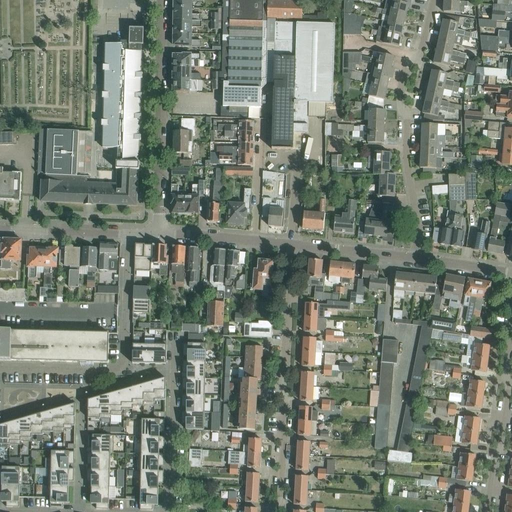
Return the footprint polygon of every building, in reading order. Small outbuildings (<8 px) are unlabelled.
[(173,0),(174,8),(192,9),(192,2),(201,2),(201,0),(173,0)] [(223,0),(222,36),(229,36),(229,41),(262,42),(263,22),(229,21),(229,0),(223,0)] [(229,0),(229,21),(263,22),(262,0),(229,0)] [(262,0),(263,22),(268,22),(268,18),(302,19),(302,12),(303,2),(282,2),(281,0),(262,0)] [(386,0),(384,10),(390,11),(405,15),(408,5),(410,5),(410,0),(386,0)] [(459,2),(444,1),(443,12),(459,13),(464,13),(464,7),(473,7),(474,3),(459,2)] [(493,4),(491,20),(496,21),(504,22),(505,12),(507,12),(507,13),(511,13),(511,7),(497,6),(497,5),(493,4)] [(174,8),(173,21),(201,22),(201,15),(192,15),(192,9),(174,8)] [(390,11),(383,10),(376,8),(375,13),(382,14),(381,15),(389,17),(388,22),(403,26),(405,15),(390,11)] [(443,20),(441,31),(470,38),(471,33),(457,30),(460,18),(445,16),(443,20)] [(496,21),(491,20),(478,20),(479,27),(496,29),(496,21)] [(173,21),(173,34),(191,34),(191,27),(201,27),(201,22),(173,21)] [(379,26),(378,31),(401,36),(403,26),(388,22),(382,21),(381,27),(379,26)] [(223,107),(249,108),(260,108),(261,82),(267,82),(267,72),(268,22),(263,22),(262,42),(229,41),(229,36),(222,36),(221,73),(221,83),(223,83),(223,107)] [(272,150),(293,150),(293,133),(308,134),(309,118),(325,118),(326,107),(332,107),(334,25),(275,23),(272,150)] [(38,151),(37,181),(38,175),(39,151),(47,152),(45,175),(42,175),(42,176),(46,176),(46,181),(41,181),(41,197),(41,202),(44,202),(84,204),(84,205),(85,205),(92,205),(93,205),(93,204),(136,206),(138,180),(138,171),(139,171),(139,163),(138,163),(138,159),(139,141),(141,141),(141,136),(139,136),(139,121),(141,121),(141,115),(139,115),(140,100),(142,100),(142,95),(140,95),(140,79),(142,79),(142,74),(141,74),(141,53),(141,52),(141,45),(143,46),(144,29),(142,29),(130,28),(129,45),(127,45),(126,45),(126,42),(121,42),(121,45),(120,44),(105,44),(105,66),(103,66),(103,71),(105,71),(104,94),(102,94),(102,99),(104,99),(103,121),(102,121),(101,127),(103,127),(103,149),(117,149),(117,162),(116,162),(116,170),(117,170),(116,184),(85,183),(85,178),(90,178),(90,177),(85,177),(87,133),(92,133),(92,132),(90,132),(89,132),(39,130),(39,133),(39,141),(38,151)] [(378,31),(372,30),(371,34),(377,36),(375,42),(399,47),(401,36),(378,31)] [(441,31),(438,42),(454,45),(461,47),(463,40),(469,42),(470,38),(441,31)] [(511,31),(498,31),(498,37),(498,38),(511,39),(511,31)] [(191,34),(173,34),(173,46),(182,46),(182,47),(201,48),(201,40),(191,40),(191,34)] [(482,52),(482,53),(497,54),(498,47),(504,48),(505,45),(511,45),(511,39),(498,38),(498,37),(480,36),(481,52),(482,52)] [(438,42),(436,52),(465,59),(466,54),(460,53),(452,51),(454,45),(438,42)] [(465,59),(436,52),(433,63),(449,67),(450,61),(464,64),(465,59)] [(173,55),(173,67),(190,67),(190,68),(199,68),(200,61),(201,61),(201,55),(182,54),(182,55),(173,55)] [(373,64),(391,68),(394,57),(378,54),(377,60),(365,57),(364,62),(373,64)] [(498,66),(497,70),(511,71),(511,59),(503,59),(503,64),(498,63),(498,66)] [(477,64),(468,62),(465,74),(474,76),(477,64)] [(373,64),(370,74),(389,79),(392,79),(394,69),(391,68),(373,64)] [(173,81),(197,81),(200,81),(200,74),(190,74),(190,68),(190,67),(173,67),(173,81)] [(511,71),(497,70),(491,69),(483,69),(484,76),(497,78),(497,80),(506,81),(507,77),(510,78),(510,82),(511,81),(511,71)] [(432,71),(429,82),(458,89),(459,84),(453,83),(453,82),(446,80),(447,74),(432,71)] [(219,83),(221,83),(221,73),(218,73),(218,81),(213,81),(213,90),(219,90),(219,83)] [(371,85),(371,86),(386,89),(389,79),(370,74),(367,73),(365,84),(371,85)] [(474,78),(468,76),(465,88),(472,88),(474,78)] [(475,86),(483,86),(484,76),(476,76),(475,86)] [(197,81),(173,81),(172,93),(197,93),(197,81)] [(426,81),(424,92),(442,96),(444,89),(458,92),(458,89),(429,82),(426,81)] [(478,92),(484,92),(500,94),(500,87),(484,85),(484,89),(478,88),(478,92)] [(362,103),(367,104),(373,105),(375,98),(384,100),(386,89),(371,86),(369,97),(368,100),(363,99),(362,103)] [(422,102),(425,103),(454,109),(455,106),(449,104),(449,103),(441,101),(442,96),(424,92),(422,102)] [(495,104),(497,105),(511,105),(511,92),(509,92),(508,97),(496,96),(495,104)] [(425,103),(422,114),(424,114),(423,121),(444,121),(437,121),(439,111),(453,114),(454,109),(425,103)] [(369,110),(368,121),(384,121),(384,111),(373,110),(373,105),(367,104),(369,110)] [(511,105),(497,105),(496,116),(502,117),(507,118),(507,119),(511,119),(511,105)] [(249,108),(223,107),(221,107),(220,118),(248,119),(249,108)] [(464,120),(472,121),(482,121),(483,113),(467,112),(466,112),(465,112),(464,120)] [(172,136),(172,143),(192,143),(192,136),(193,136),(195,135),(195,120),(181,120),(181,128),(180,128),(179,132),(173,132),(173,136),(172,136)] [(224,131),(224,132),(254,133),(254,122),(238,121),(237,130),(232,129),(232,126),(218,126),(218,127),(213,127),(213,131),(224,131)] [(353,127),(353,131),(384,132),(384,121),(368,121),(368,128),(353,127)] [(505,138),(504,141),(511,141),(511,129),(505,129),(506,124),(496,123),(488,122),(487,132),(490,132),(490,137),(498,138),(505,138)] [(422,125),(421,136),(437,137),(437,125),(422,125)] [(384,132),(353,131),(353,132),(360,132),(360,138),(368,139),(368,143),(383,144),(384,132)] [(0,145),(11,145),(10,133),(0,132),(0,145)] [(238,141),(238,144),(253,144),(254,133),(224,132),(224,138),(230,138),(230,141),(238,141)] [(421,147),(441,148),(444,148),(445,141),(451,141),(451,138),(445,137),(437,137),(421,136),(421,147)] [(192,143),(172,143),(172,150),(173,150),(173,154),(192,154),(192,143)] [(216,154),(219,154),(253,156),(253,144),(238,144),(238,148),(216,147),(216,154)] [(421,147),(420,158),(436,158),(444,158),(444,159),(451,159),(451,155),(444,154),(444,152),(441,152),(441,148),(421,147)] [(361,159),(361,164),(389,165),(390,153),(374,153),(374,155),(370,154),(368,159),(368,160),(361,159)] [(511,153),(503,153),(502,165),(511,166),(511,153)] [(253,156),(219,154),(219,160),(231,161),(231,164),(238,164),(238,166),(253,166),(253,156)] [(480,157),(476,157),(470,156),(469,172),(479,173),(480,157)] [(436,158),(420,158),(420,169),(435,169),(436,158)] [(373,176),(380,176),(380,175),(389,176),(389,175),(389,165),(361,164),(361,168),(367,168),(367,169),(373,169),(373,176)] [(0,200),(14,201),(19,201),(20,201),(21,173),(3,173),(3,169),(0,168),(0,200)] [(262,179),(275,181),(276,173),(263,172),(262,179)] [(380,175),(380,176),(379,186),(395,187),(395,175),(389,175),(389,176),(380,175)] [(448,202),(464,202),(464,177),(448,176),(448,202)] [(464,177),(464,202),(474,202),(474,178),(464,177)] [(185,196),(184,214),(198,214),(198,203),(199,203),(199,197),(204,197),(204,181),(199,181),(199,186),(192,186),(192,196),(185,196)] [(207,222),(220,223),(222,182),(214,182),(212,205),(208,204),(207,222)] [(172,214),(184,214),(185,196),(185,191),(178,191),(178,186),(171,185),(171,204),(172,204),(172,214)] [(395,187),(379,186),(379,197),(394,198),(395,187)] [(247,214),(250,215),(251,190),(244,190),(243,205),(227,204),(227,205),(225,205),(225,212),(228,212),(227,224),(227,226),(233,226),(233,224),(243,225),(243,223),(246,223),(247,214)] [(263,199),(262,214),(269,215),(268,226),(281,227),(283,210),(276,209),(276,204),(271,204),(272,199),(263,199)] [(302,229),(315,230),(316,231),(317,233),(320,233),(322,231),(323,231),(324,221),(325,201),(319,200),(318,214),(304,212),(302,229)] [(345,217),(341,216),(335,216),(333,232),(353,234),(356,202),(346,201),(345,217)] [(494,215),(500,216),(509,218),(511,205),(497,202),(494,215)] [(364,235),(375,237),(377,221),(378,204),(373,203),(368,220),(360,219),(358,231),(364,232),(364,235)] [(377,221),(375,237),(382,238),(386,238),(387,235),(393,235),(394,224),(394,223),(384,222),(382,222),(384,204),(378,204),(377,221)] [(449,246),(453,215),(454,214),(447,213),(445,229),(441,229),(439,245),(449,246)] [(453,215),(449,246),(462,248),(464,232),(460,232),(462,218),(460,218),(461,216),(453,215)] [(500,216),(494,215),(487,252),(502,255),(505,243),(496,241),(500,216)] [(476,234),(474,240),(472,250),(484,252),(489,223),(481,221),(479,234),(476,234)] [(0,259),(0,268),(7,269),(7,270),(11,270),(11,261),(20,261),(21,240),(2,239),(1,260),(0,259)] [(118,245),(100,244),(99,271),(108,271),(108,261),(117,261),(118,245)] [(134,271),(151,272),(152,246),(145,246),(145,245),(135,245),(134,271)] [(152,246),(151,264),(160,264),(159,276),(167,276),(168,258),(166,258),(166,247),(152,246)] [(29,258),(28,278),(36,279),(37,274),(44,275),(45,268),(45,250),(44,250),(44,248),(30,247),(30,258),(29,258)] [(78,288),(80,259),(80,249),(79,249),(74,249),(72,247),(68,247),(67,249),(66,248),(65,248),(65,251),(59,251),(58,266),(70,267),(69,287),(78,288)] [(173,247),(172,264),(171,273),(176,274),(175,287),(183,288),(184,264),(185,248),(173,247)] [(82,249),(82,267),(88,268),(87,287),(95,287),(96,250),(89,249),(90,248),(85,248),(85,249),(82,249)] [(199,259),(200,249),(188,248),(186,272),(189,272),(189,287),(198,288),(199,259)] [(43,287),(43,288),(47,288),(47,287),(47,286),(51,286),(52,267),(56,268),(56,260),(57,250),(45,250),(45,268),(44,275),(43,287)] [(206,325),(206,328),(222,329),(224,305),(225,299),(226,279),(225,278),(225,284),(224,284),(223,284),(225,261),(225,251),(214,250),(213,260),(213,266),(210,267),(209,283),(213,287),(217,288),(216,298),(216,304),(207,304),(206,325)] [(228,251),(226,279),(225,299),(229,299),(233,289),(234,280),(235,280),(236,271),(238,272),(239,262),(246,263),(246,253),(240,253),(240,252),(228,251)] [(262,285),(270,286),(272,262),(264,261),(264,260),(259,260),(258,271),(255,271),(253,290),(261,290),(262,285)] [(309,260),(308,276),(307,286),(315,287),(315,289),(314,289),(314,300),(323,300),(325,275),(321,274),(322,261),(309,260)] [(329,282),(341,284),(343,264),(330,262),(329,276),(329,282)] [(343,264),(341,284),(350,285),(350,279),(354,280),(355,265),(343,264)] [(363,266),(362,276),(362,278),(372,279),(370,291),(386,292),(387,280),(377,279),(379,268),(363,266)] [(394,291),(405,292),(407,275),(402,274),(401,270),(396,270),(395,280),(394,291)] [(405,292),(414,293),(417,272),(412,271),(411,275),(407,275),(405,292)] [(414,293),(425,294),(427,277),(422,276),(421,273),(417,272),(414,293)] [(427,277),(425,294),(435,295),(436,284),(437,274),(432,274),(431,277),(427,277)] [(442,298),(450,300),(451,300),(456,277),(446,275),(443,291),(442,298)] [(237,282),(236,290),(244,290),(245,281),(245,276),(242,276),(239,278),(239,280),(237,282)] [(451,300),(450,300),(448,307),(459,309),(465,279),(456,277),(451,300)] [(474,311),(479,282),(475,281),(474,280),(471,279),(470,280),(468,280),(465,296),(470,297),(467,310),(465,321),(472,322),(474,311)] [(358,280),(356,293),(356,295),(364,296),(364,287),(363,287),(363,281),(358,280)] [(484,282),(479,282),(474,311),(480,312),(483,299),(487,300),(491,284),(488,283),(488,282),(485,282),(484,282)] [(0,301),(27,302),(27,290),(0,288),(0,301)] [(134,288),(133,314),(149,314),(150,288),(134,288)] [(434,303),(432,310),(439,312),(441,304),(434,303)] [(306,304),(305,318),(317,319),(320,319),(324,319),(325,308),(323,306),(318,306),(318,304),(306,304)] [(317,319),(305,318),(304,332),(317,333),(317,319)] [(258,325),(251,325),(244,325),(244,337),(271,338),(272,321),(258,321),(258,325)] [(171,324),(171,332),(182,332),(182,324),(171,324)] [(182,324),(182,332),(188,332),(188,334),(198,334),(198,325),(182,324)] [(438,331),(443,332),(454,334),(456,327),(440,325),(438,331)] [(470,337),(490,339),(491,330),(471,328),(470,337)] [(0,360),(108,363),(109,334),(0,330),(0,360)] [(443,333),(442,341),(461,344),(462,335),(443,333)] [(182,355),(182,357),(187,357),(187,361),(205,362),(205,344),(204,344),(204,339),(200,339),(200,335),(188,334),(188,344),(186,344),(184,344),(183,344),(182,352),(182,355)] [(304,338),(303,353),(315,353),(322,353),(322,342),(316,342),(316,339),(304,338)] [(420,338),(419,344),(430,346),(431,340),(420,338)] [(383,340),(381,355),(389,356),(391,341),(383,340)] [(398,341),(391,341),(389,356),(397,357),(398,341)] [(155,345),(154,365),(166,365),(166,345),(164,345),(164,342),(154,342),(154,345),(155,345)] [(467,357),(473,358),(488,360),(489,346),(475,344),(475,345),(469,344),(467,357)] [(132,364),(143,364),(144,345),(133,345),(132,364)] [(143,364),(154,365),(155,345),(154,345),(144,345),(143,364)] [(246,347),(246,358),(262,359),(263,348),(246,347)] [(322,354),(315,353),(303,353),(302,367),(315,368),(315,365),(321,366),(322,354)] [(324,366),(323,371),(332,371),(332,366),(334,366),(335,354),(325,353),(324,366)] [(381,355),(381,363),(394,364),(397,364),(397,357),(389,356),(381,355)] [(417,356),(415,361),(426,364),(427,358),(417,356)] [(246,358),(245,369),(261,370),(262,359),(246,358)] [(488,360),(473,358),(472,371),(486,373),(488,360)] [(443,372),(452,373),(453,372),(461,374),(462,368),(444,365),(445,362),(436,360),(434,370),(443,372)] [(187,374),(187,378),(205,379),(205,362),(187,361),(182,361),(182,374),(187,374)] [(415,361),(414,368),(425,370),(426,364),(415,361)] [(245,369),(244,380),(258,381),(261,381),(261,370),(245,369)] [(332,371),(323,371),(323,376),(331,377),(331,384),(341,384),(342,372),(332,371)] [(302,373),(301,388),(313,388),(314,374),(302,373)] [(413,374),(412,380),(423,382),(424,376),(413,374)] [(187,391),(187,395),(204,396),(205,379),(187,378),(182,378),(182,391),(187,391)] [(154,380),(153,382),(154,382),(153,400),(154,400),(165,400),(166,379),(159,380),(154,380)] [(242,385),(241,392),(260,393),(260,390),(257,390),(258,381),(244,380),(243,380),(243,385),(242,385)] [(471,381),(469,394),(483,396),(485,383),(471,381)] [(143,383),(143,385),(142,407),(154,407),(154,400),(153,400),(154,382),(153,382),(149,383),(143,383)] [(132,386),(132,388),(132,406),(133,406),(142,407),(143,385),(138,387),(132,386)] [(121,389),(121,391),(121,409),(122,409),(133,410),(133,406),(132,406),(132,388),(127,390),(121,389)] [(313,388),(301,388),(300,401),(312,402),(313,388)] [(110,393),(110,394),(110,416),(111,416),(122,416),(122,409),(121,409),(121,391),(116,393),(110,393)] [(378,405),(378,399),(379,393),(379,392),(370,391),(369,407),(377,407),(378,405)] [(410,391),(408,399),(419,401),(421,393),(410,391)] [(242,400),(242,405),(256,405),(257,396),(260,396),(260,393),(241,392),(241,400),(242,400)] [(483,396),(469,394),(462,393),(460,407),(481,409),(483,396)] [(99,396),(99,397),(99,419),(100,419),(111,419),(111,416),(110,416),(110,394),(105,396),(99,396)] [(186,408),(186,412),(204,413),(204,396),(187,395),(181,395),(181,408),(186,408)] [(99,397),(94,399),(88,399),(88,401),(88,419),(90,419),(90,422),(100,422),(100,419),(99,419),(99,397)] [(408,399),(407,405),(418,407),(419,401),(408,399)] [(435,407),(436,407),(456,411),(457,406),(449,404),(449,403),(437,400),(435,407)] [(63,406),(63,408),(63,429),(64,429),(72,429),(72,426),(75,426),(75,404),(69,406),(63,406)] [(240,408),(240,417),(258,418),(258,416),(255,415),(256,405),(242,405),(241,408),(240,408)] [(300,407),(299,422),(311,422),(318,422),(318,412),(312,412),(312,408),(300,407)] [(456,411),(436,407),(435,415),(447,417),(447,415),(455,416),(456,411)] [(52,409),(52,411),(52,432),(64,433),(64,429),(63,429),(63,408),(58,409),(52,409)] [(41,412),(41,414),(42,414),(41,432),(42,432),(52,432),(52,411),(47,412),(41,412)] [(186,412),(181,412),(181,425),(186,425),(186,430),(204,430),(204,413),(186,412)] [(30,415),(30,417),(31,417),(30,435),(31,435),(42,436),(42,432),(41,432),(42,414),(41,414),(36,415),(30,415)] [(20,418),(20,420),(19,442),(20,442),(31,442),(31,435),(30,435),(31,417),(30,417),(25,419),(20,418)] [(258,418),(240,417),(239,425),(241,425),(240,430),(255,431),(255,421),(258,421),(258,418)] [(466,417),(464,431),(478,432),(480,419),(466,417)] [(9,422),(9,423),(9,445),(20,445),(20,442),(19,442),(20,420),(15,422),(9,422)] [(139,438),(142,438),(142,437),(159,438),(159,437),(159,433),(164,433),(165,420),(139,420),(139,438)] [(311,422),(299,422),(298,436),(311,437),(311,422)] [(404,422),(403,428),(413,430),(415,424),(404,422)] [(9,423),(4,425),(0,424),(0,444),(0,445),(0,446),(0,448),(9,448),(9,445),(9,423)] [(368,426),(368,435),(375,436),(376,430),(376,426),(370,426),(368,426)] [(403,428),(402,434),(412,436),(413,430),(403,428)] [(478,432),(464,431),(462,444),(476,446),(478,432)] [(92,448),(92,453),(110,453),(110,454),(113,454),(113,436),(88,435),(87,448),(92,448)] [(427,445),(443,446),(451,448),(452,438),(428,435),(427,445)] [(142,437),(142,438),(141,454),(159,455),(159,454),(159,450),(164,450),(164,437),(159,437),(159,438),(142,437)] [(249,439),(248,453),(260,454),(261,440),(249,439)] [(401,440),(399,446),(410,448),(411,442),(401,440)] [(298,442),(297,456),(310,457),(310,443),(298,442)] [(189,467),(202,468),(203,451),(190,450),(189,467)] [(389,451),(388,461),(402,463),(403,453),(389,451)] [(51,452),(51,469),(68,469),(69,465),(74,465),(74,452),(51,452)] [(92,465),(92,470),(110,470),(110,454),(110,453),(92,453),(87,452),(87,465),(92,465)] [(230,465),(230,469),(237,470),(238,465),(241,466),(242,465),(248,465),(248,468),(259,469),(260,454),(248,453),(242,453),(238,453),(229,452),(228,464),(230,465)] [(138,472),(141,472),(141,471),(158,472),(158,471),(158,467),(163,467),(164,454),(159,454),(159,455),(141,454),(138,454),(138,472)] [(461,454),(459,467),(473,469),(475,456),(461,454)] [(310,457),(297,456),(296,470),(309,471),(310,457)] [(376,463),(375,470),(385,471),(385,463),(376,463)] [(0,480),(2,480),(2,485),(19,485),(19,486),(22,486),(23,468),(0,467),(0,480)] [(473,469),(459,467),(459,468),(452,467),(451,479),(457,479),(457,480),(462,481),(472,482),(473,469)] [(47,487),(50,487),(50,486),(68,486),(68,482),(73,482),(74,469),(68,469),(51,469),(48,469),(47,487)] [(91,482),(91,487),(109,487),(110,470),(92,470),(87,469),(86,482),(91,482)] [(141,471),(141,472),(140,488),(158,489),(158,484),(163,484),(163,471),(158,471),(158,472),(141,471)] [(247,482),(247,488),(258,489),(259,474),(248,474),(247,476),(244,476),(244,481),(247,482)] [(296,476),(295,491),(308,491),(309,477),(296,476)] [(19,485),(2,485),(1,502),(6,502),(6,507),(19,508),(19,486),(19,485)] [(50,486),(50,487),(50,508),(63,509),(63,504),(68,504),(68,486),(50,486)] [(109,487),(91,487),(91,504),(96,504),(96,510),(109,510),(109,487)] [(158,489),(140,488),(140,511),(152,511),(152,506),(157,506),(158,489)] [(258,489),(247,488),(246,502),(257,503),(258,489)] [(457,490),(455,504),(469,506),(470,492),(457,490)] [(308,491),(295,491),(294,505),(307,506),(308,491)]
